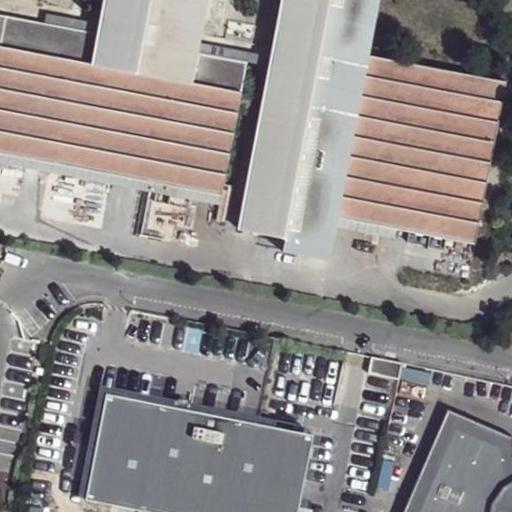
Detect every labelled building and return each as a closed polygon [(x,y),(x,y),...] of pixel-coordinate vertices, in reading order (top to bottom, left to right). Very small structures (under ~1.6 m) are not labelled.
[(85,64),(233,92),(238,62),(189,53),(191,43),(199,0),(97,0),(93,24),(91,34),(85,64)] [(275,0),(264,57),(262,67),(231,230),(276,238),(323,247),(327,227),(329,217),(360,55),(370,0),(275,0)] [(93,24),(38,14),(36,24),(91,34),(93,24)] [(36,24),(0,16),(0,47),(85,64),(91,34),(36,24)] [(238,62),(262,67),(264,57),(191,43),(189,53),(238,62)] [(0,47),(0,154),(212,195),(233,92),(85,64),(0,47)] [(496,81),(360,55),(329,217),(388,228),(465,243),(496,81)] [(212,195),(0,154),(0,164),(210,205),(212,195)] [(388,228),(329,217),(327,227),(386,239),(388,228)] [(323,247),(276,238),(273,251),(320,260),(323,247)] [(404,360),(373,354),(369,371),(400,377),(404,360)] [(300,511),(315,433),(109,393),(89,499),(157,511),(300,511)] [(441,409),(396,511),(511,511),(511,476),(506,438),(441,409)]
